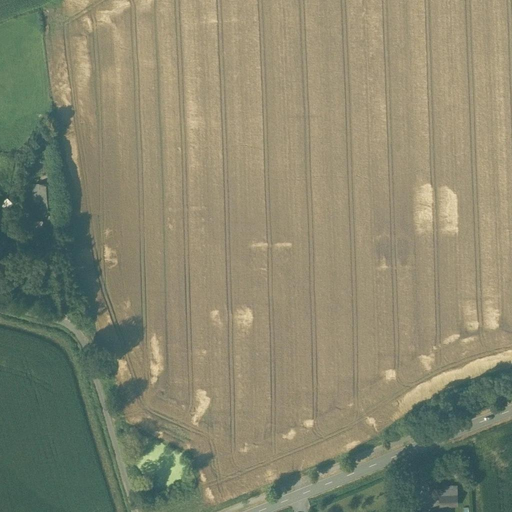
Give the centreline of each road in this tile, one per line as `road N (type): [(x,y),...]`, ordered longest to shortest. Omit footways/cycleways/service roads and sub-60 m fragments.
road 1 (tertiary): [(258,511),(511,409)]
road 2 (unclassified): [(0,306),(66,323),(84,341),(134,511)]
